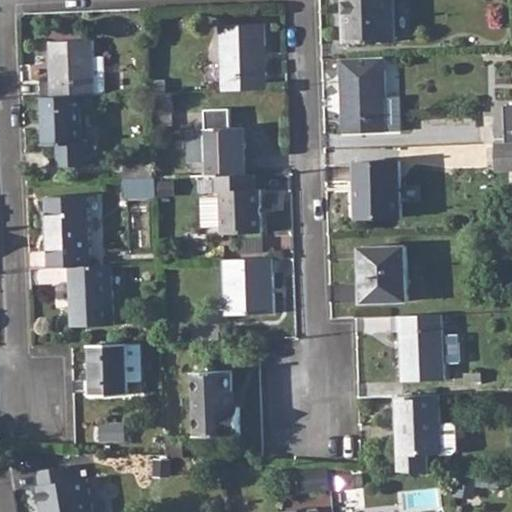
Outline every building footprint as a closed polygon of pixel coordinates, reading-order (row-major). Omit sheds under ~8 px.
[(394,0),(343,0),(346,42),(396,41),(394,0)] [(221,25),(224,90),(269,89),(266,23),(221,25)] [(42,81),(43,96),(94,95),(107,94),(105,55),(95,55),(94,40),(51,41),(52,81),(42,81)] [(385,56),(341,59),(344,132),(388,132),(388,130),(402,130),(400,97),(386,97),(385,56)] [(168,92),(153,93),(153,112),(169,112),(168,92)] [(94,95),(43,96),(45,143),(59,143),(60,164),(90,164),(89,141),(97,141),(94,95)] [(486,128),(486,143),(492,143),(511,142),(511,106),(495,108),(495,128),(486,128)] [(191,131),(193,159),(208,159),(209,175),(215,175),(246,173),(243,126),(207,127),(206,130),(191,131)] [(511,142),(492,143),(495,170),(511,169),(511,142)] [(125,156),(126,178),(147,177),(153,177),(152,155),(125,156)] [(400,160),(356,161),(359,217),(402,215),(400,160)] [(246,173),(215,175),(216,190),(224,190),(225,233),(265,232),(263,187),(257,187),(257,172),(246,173)] [(147,177),(126,178),(126,195),(148,195),(147,177)] [(47,196),(50,267),(70,266),(92,265),(89,195),(47,196)] [(405,244),(362,246),(363,277),(365,277),(366,301),(407,299),(405,244)] [(274,257),(225,259),(227,313),(276,311),(274,257)] [(92,265),(70,266),(72,326),(115,324),(113,264),(92,265)] [(445,313),(394,315),(395,332),(401,333),(404,380),(448,378),(447,360),(461,359),(460,334),(446,334),(445,313)] [(195,324),(195,340),(222,339),(220,323),(195,324)] [(78,387),(95,386),(93,343),(76,344),(78,387)] [(128,343),(93,344),(95,395),(130,394),(128,343)] [(232,369),(193,372),(196,436),(241,434),(240,406),(234,406),(232,369)] [(481,371),(465,372),(466,381),(482,381),(481,371)] [(443,393),(399,395),(402,470),(431,472),(430,452),(457,451),(460,448),(459,424),(456,421),(444,422),(443,393)] [(63,465),(33,471),(36,486),(34,487),(38,507),(42,506),(43,511),(88,511),(82,477),(76,477),(75,469),(70,466),(64,467),(63,465)] [(333,468),(303,468),(302,488),(333,489),(333,468)]
